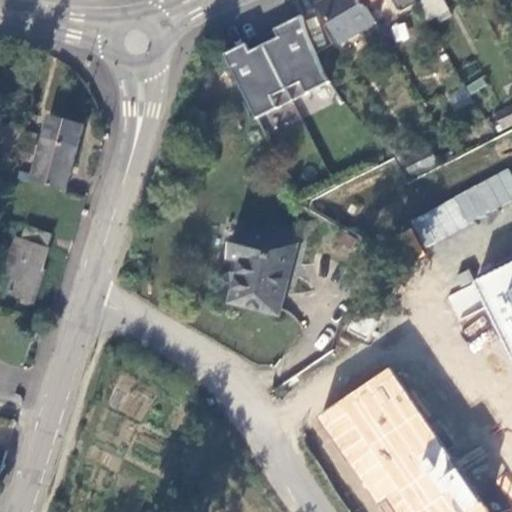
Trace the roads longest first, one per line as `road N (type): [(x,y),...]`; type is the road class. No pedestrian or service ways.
road 1 (unclassified): [(318,511),(240,392),(161,325),(87,296)]
road 2 (residential): [(146,64),(87,296)]
road 3 (residential): [(87,296),(13,511)]
